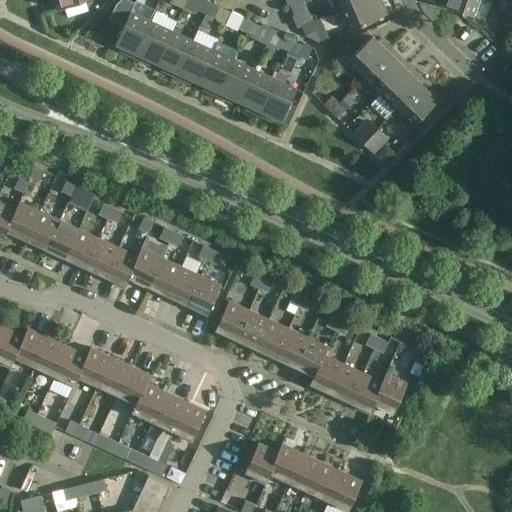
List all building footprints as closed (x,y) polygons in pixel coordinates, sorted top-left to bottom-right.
[(49,0),(50,4),(55,3),(57,10),(86,0),(49,0)] [(119,0),(115,4),(109,19),(123,26),(115,44),(122,47),(120,51),(134,58),(151,21),(150,20),(155,10),(136,1),(135,2),(130,0),(119,0)] [(200,0),(197,9),(206,12),(211,1),(207,0),(200,0)] [(301,0),(290,5),(293,14),(296,13),(305,9),(301,0)] [(357,0),(340,8),(350,29),(386,13),(380,0),(357,0)] [(473,16),(478,0),(440,0),(439,4),(473,16)] [(211,1),(206,12),(214,16),(219,5),(211,1)] [(511,4),(506,2),(503,11),(511,14),(511,4)] [(151,21),(134,58),(149,65),(151,60),(157,63),(172,31),(176,21),(156,12),(151,21)] [(238,27),(247,31),(252,21),(243,16),(238,27)] [(312,20),(300,26),(302,30),(303,34),(320,42),(326,39),(316,18),(312,20)] [(252,21),(247,31),(256,35),(261,25),(252,21)] [(193,40),(172,31),(157,63),(163,66),(161,71),(175,77),(193,40)] [(363,77),(392,48),(380,36),(377,39),(372,35),(371,35),(367,31),(351,38),(360,47),(346,61),(363,77)] [(288,51),(293,40),(284,36),(279,46),(288,51)] [(213,50),(193,40),(175,77),(190,84),(192,79),(198,82),(213,50)] [(302,44),(293,40),(288,51),(297,55),(302,44)] [(213,50),(198,82),(204,85),(202,90),(217,96),(234,59),(237,52),(218,43),(214,50),(213,50)] [(392,48),(363,77),(379,93),(404,67),(400,62),(403,59),(392,48)] [(255,69),(234,59),(217,96),(232,103),(234,99),(239,102),(255,69)] [(404,67),(379,93),(395,109),(424,80),(413,69),(409,72),(404,67)] [(255,69),(240,102),(246,105),(244,109),(258,116),(276,78),(272,77),(255,69)] [(276,78),(258,116),(273,122),(275,118),(281,121),(297,88),(285,83),(289,75),(279,71),(278,72),(278,73),(276,78)] [(424,80),(395,109),(412,125),(418,130),(426,122),(421,116),(437,99),(432,94),(435,91),(424,80)] [(323,103),(330,110),(338,102),(331,95),(323,103)] [(338,102),(330,110),(337,118),(346,109),(338,102)] [(356,135),(363,142),(371,134),(364,127),(356,135)] [(371,134),(363,142),(370,149),(378,141),(371,134)] [(44,171),(35,167),(31,177),(40,181),(44,171)] [(28,182),(19,178),(14,188),(24,192),(28,182)] [(70,196),(75,186),(66,182),(62,192),(70,196)] [(84,190),(75,186),(70,196),(80,200),(84,190)] [(6,233),(25,242),(39,210),(19,201),(15,209),(16,209),(5,233),(6,233)] [(16,209),(15,209),(0,202),(0,240),(2,241),(6,233),(5,233),(16,209)] [(108,219),(112,209),(104,204),(99,215),(108,219)] [(121,213),(112,209),(108,219),(117,223),(121,213)] [(45,251),(59,220),(39,210),(25,242),(45,251)] [(153,223),(144,218),(139,229),(148,233),(153,223)] [(64,260),(79,229),(59,220),(45,251),(64,260)] [(169,242),(173,232),(164,228),(160,238),(169,242)] [(84,269),(99,238),(79,229),(64,260),(84,269)] [(182,237),(173,232),(169,242),(178,247),(182,237)] [(104,278),(118,247),(99,238),(84,269),(104,278)] [(199,257),(208,261),(212,251),(204,246),(199,257)] [(138,256),(137,256),(118,247),(104,278),(124,287),(128,279),(127,279),(138,256)] [(128,279),(147,288),(161,257),(141,247),(137,256),(138,256),(127,279),(128,279)] [(212,251),(208,261),(217,265),(221,255),(212,251)] [(167,297),(181,266),(161,257),(147,288),(167,297)] [(186,306),(201,275),(181,266),(167,297),(186,306)] [(201,275),(186,306),(207,316),(221,285),(201,275)] [(250,285),(259,289),(264,279),(255,275),(250,285)] [(273,283),(264,279),(259,289),(268,294),(273,283)] [(289,304),(298,308),(303,298),(294,293),(289,304)] [(303,298),(298,308),(307,312),(312,302),(303,298)] [(214,331),(234,341),(249,310),(229,300),(214,331)] [(254,350),(269,319),(249,310),(234,341),(254,350)] [(326,327),(335,331),(340,321),(331,317),(326,327)] [(274,359),(288,328),(269,319),(254,350),(274,359)] [(340,321),(335,331),(344,336),(349,326),(340,321)] [(24,336),(5,327),(0,336),(0,362),(11,367),(14,359),(24,336)] [(14,359),(33,368),(48,337),(27,327),(24,336),(14,359)] [(294,368),(308,337),(288,328),(274,359),(294,368)] [(365,346),(374,350),(379,340),(370,336),(365,346)] [(53,377),(67,346),(48,337),(33,368),(53,377)] [(308,337),(294,368),(312,377),(313,377),(324,354),(325,355),(328,346),(308,337)] [(388,344),(379,340),(374,350),(383,354),(388,344)] [(87,355),(67,346),(53,377),(73,387),(77,379),(76,378),(87,355)] [(77,379),(96,387),(111,356),(90,347),(87,355),(76,378),(77,379)] [(429,355),(420,351),(415,361),(424,365),(429,355)] [(344,364),(325,355),(324,354),(313,377),(312,377),(309,385),(329,395),(344,364)] [(116,397),(130,365),(111,356),(96,387),(116,397)] [(349,404),(363,373),(344,364),(329,395),(349,404)] [(130,365),(116,397),(134,405),(136,406),(146,383),(147,383),(151,375),(130,365)] [(382,381),(363,373),(349,404),(369,413),(373,405),(372,405),(383,382),(382,381)] [(386,373),(382,381),(383,382),(372,405),(373,405),(393,414),(407,383),(386,373)] [(166,392),(147,383),(146,383),(136,406),(134,405),(131,413),(151,423),(166,392)] [(10,386),(4,398),(14,403),(20,390),(10,386)] [(171,432),(186,401),(166,392),(151,423),(171,432)] [(206,410),(186,401),(171,432),(191,441),(206,410)] [(31,424),(36,414),(27,410),(22,420),(31,424)] [(36,414),(31,424),(40,428),(45,418),(36,414)] [(74,435),(79,425),(70,421),(65,431),(74,435)] [(79,425),(74,435),(83,439),(88,429),(79,425)] [(114,453),(118,443),(109,439),(105,449),(114,453)] [(148,457),(144,467),(153,471),(158,461),(166,444),(156,440),(148,457)] [(266,483),(269,475),(268,475),(279,452),(278,451),(258,442),(244,473),(266,483)] [(127,447),(118,443),(114,453),(123,457),(127,447)] [(269,475),(288,484),(302,453),(282,443),(278,451),(279,452),(268,475),(269,475)] [(307,493),(322,462),(302,453),(288,484),(307,493)] [(158,461),(153,471),(162,475),(166,465),(158,461)] [(327,502),(342,471),(322,462),(307,493),(327,502)] [(362,480),(342,471),(327,502),(347,511),(362,480)] [(148,475),(143,487),(165,497),(170,485),(148,475)] [(106,489),(103,478),(94,481),(96,492),(106,489)] [(73,486),(76,497),(85,495),(83,484),(73,486)] [(11,489),(2,485),(0,489),(0,496),(6,500),(11,489)] [(66,500),(76,497),(73,486),(63,489),(66,500)] [(165,497),(143,487),(138,498),(159,508),(165,497)] [(31,497),(34,509),(44,506),(41,495),(31,497)] [(25,511),(34,509),(31,497),(21,500),(25,511)] [(138,498),(132,509),(138,511),(157,511),(159,508),(138,498)] [(250,511),(254,504),(245,500),(241,510),(243,511),(250,511)]
